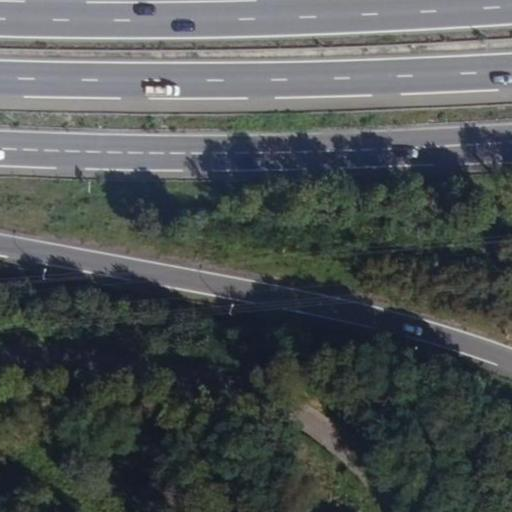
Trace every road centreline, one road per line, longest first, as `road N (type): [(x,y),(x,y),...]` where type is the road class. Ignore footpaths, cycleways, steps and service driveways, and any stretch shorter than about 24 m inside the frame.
road 1 (trunk): [(0,245),(305,300),(511,361)]
road 2 (trunk): [(0,147),(116,152),(511,133)]
road 3 (trunk): [(0,79),(133,87),(511,73)]
road 4 (trunk): [(511,6),(0,17)]
road 5 (unclassified): [(401,511),(380,473),(328,423),(244,376),(124,347),(35,334),(0,340)]
